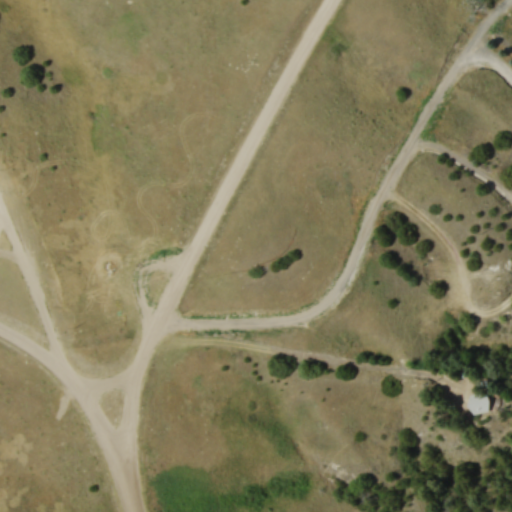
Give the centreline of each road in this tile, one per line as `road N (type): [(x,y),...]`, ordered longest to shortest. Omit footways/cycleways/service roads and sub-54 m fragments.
road 1 (residential): [(163,316),(291,316),(322,303),(424,109),(505,0)]
road 2 (residential): [(116,445),(141,361),(178,282),(329,0)]
road 3 (residential): [(137,511),(123,455),(56,357),(0,201)]
